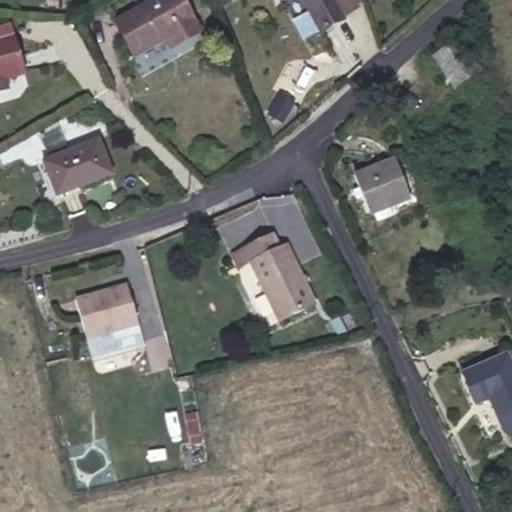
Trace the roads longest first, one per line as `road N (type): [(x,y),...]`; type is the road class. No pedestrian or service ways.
road 1 (residential): [(298,146),(466,511)]
road 2 (residential): [(298,146),(461,0)]
road 3 (residential): [(0,260),(120,229),(198,198)]
road 4 (residential): [(108,112),(198,198)]
